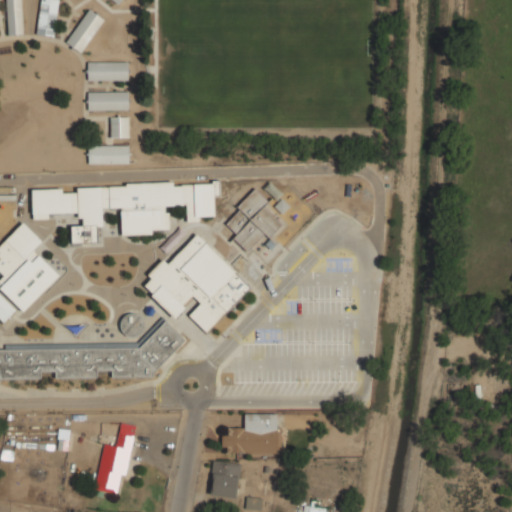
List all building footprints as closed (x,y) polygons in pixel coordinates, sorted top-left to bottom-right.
[(6,0),(22,0),(24,34),(8,34),(6,0)] [(41,0),(59,0),(55,37),(37,34),(41,0)] [(89,9),(105,20),(81,53),(66,42),(89,9)] [(88,61),(88,81),(128,81),(128,60),(88,61)] [(88,92),(89,111),(129,110),(128,91),(88,92)] [(110,137),(129,137),(128,117),(110,117),(110,137)] [(128,145),(88,146),(89,164),(129,163),(128,145)] [(220,180),(220,195),(214,196),(215,216),(200,216),(200,221),(187,222),(187,205),(165,206),(165,214),(169,214),(169,229),(152,229),(153,235),(122,236),(121,207),(103,208),(103,227),(96,227),(97,241),(72,242),(71,226),(83,226),(83,218),(80,218),(79,211),(48,212),(48,217),(35,218),(34,191),(63,190),(63,193),(77,193),(77,187),(126,185),(126,182),(175,180),(175,185),(213,184),(213,180),(220,180)] [(227,223),(238,234),(235,238),(247,250),(264,233),(269,239),(284,224),(266,206),(271,202),(256,187),(236,206),(240,211),(227,223)] [(0,245),(23,222),(43,241),(34,250),(60,275),(24,311),(0,287),(0,281),(5,276),(0,271),(0,259),(1,258),(0,257),(0,245)] [(144,285),(153,294),(152,295),(175,319),(191,303),(187,300),(194,293),(204,303),(192,316),(206,330),(249,287),(234,273),(236,270),(198,232),(168,262),(164,257),(147,273),(151,278),(144,285)] [(0,293),(16,309),(4,322),(0,318),(0,293)] [(121,323),(122,319),(125,316),(128,314),(132,313),(136,314),(139,315),(142,318),(144,322),(144,325),(144,329),(142,333),(139,335),(135,337),(131,337),(127,336),(124,333),(122,330),(121,326),(121,323)] [(0,349),(0,379),(153,376),(153,372),(185,341),(163,318),(138,343),(5,345),(5,349),(0,349)] [(280,414),(244,413),(244,427),(224,427),(224,452),(280,453),(280,414)] [(117,493),(120,474),(126,475),(135,425),(120,422),(116,446),(103,443),(95,489),(117,493)] [(237,497),(240,463),(214,461),(210,495),(237,497)] [(245,508),(261,510),(262,498),(246,497),(245,508)]
